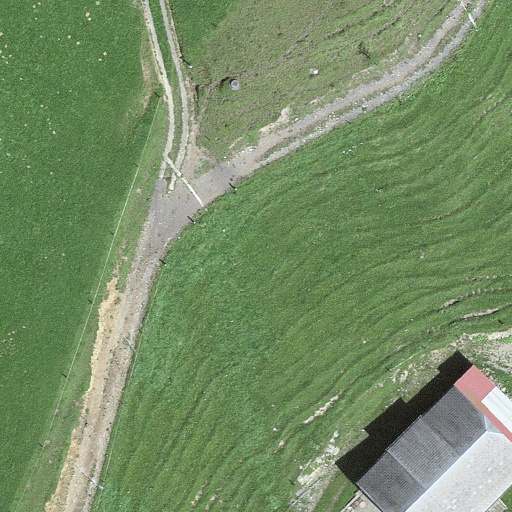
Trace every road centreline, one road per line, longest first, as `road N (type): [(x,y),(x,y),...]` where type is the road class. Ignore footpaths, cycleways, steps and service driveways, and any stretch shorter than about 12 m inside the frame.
road 1 (track): [(153,0),(178,146),(79,511)]
road 2 (track): [(156,228),(258,148),(418,69),(475,0)]
